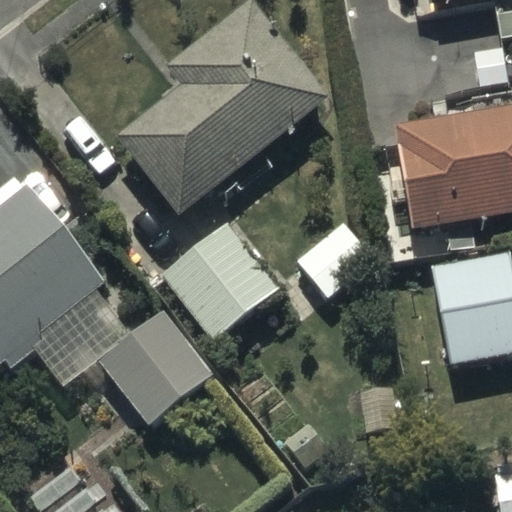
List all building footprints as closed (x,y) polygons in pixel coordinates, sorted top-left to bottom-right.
[(329,99),(252,0),(249,0),(165,66),(181,87),(116,137),(178,217),(329,99)] [(511,212),(511,104),(390,125),(408,231),(511,212)] [(103,281),(19,178),(0,192),(0,426),(26,406),(0,373),(0,365),(5,361),(11,369),(34,350),(65,387),(96,361),(153,430),(219,376),(159,304),(130,328),(96,286),(103,281)] [(277,294),(221,227),(159,279),(215,346),(277,294)] [(511,356),(511,263),(511,256),(431,268),(446,367),(511,356)] [(151,511),(107,456),(37,511),(151,511)] [(511,511),(511,462),(493,465),(498,511),(511,511)]
